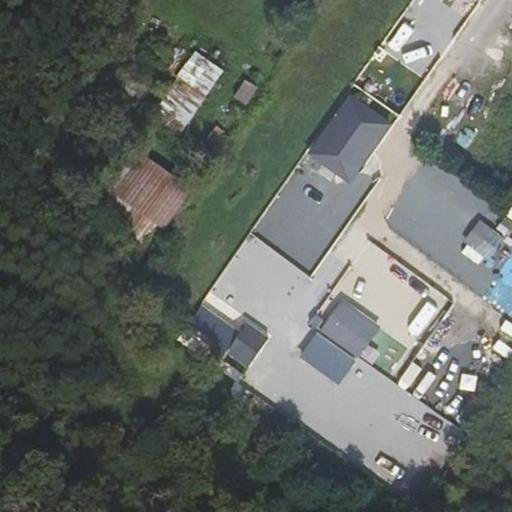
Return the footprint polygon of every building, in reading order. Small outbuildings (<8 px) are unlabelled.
[(189,123),(224,67),(193,48),(158,104),(189,123)] [(348,89),(309,148),(352,177),(392,118),(348,89)] [(110,199),(124,207),(118,218),(143,232),(152,218),(166,226),(191,182),(138,152),(110,199)] [(303,227),(286,249),(299,259),(317,238),(303,227)] [(346,300),(323,329),(359,358),(383,328),(346,300)] [(201,332),(207,320),(195,313),(189,325),(201,332)] [(270,336),(248,320),(240,331),(227,350),(249,365),(270,336)] [(227,350),(240,331),(228,322),(214,341),(227,350)]
